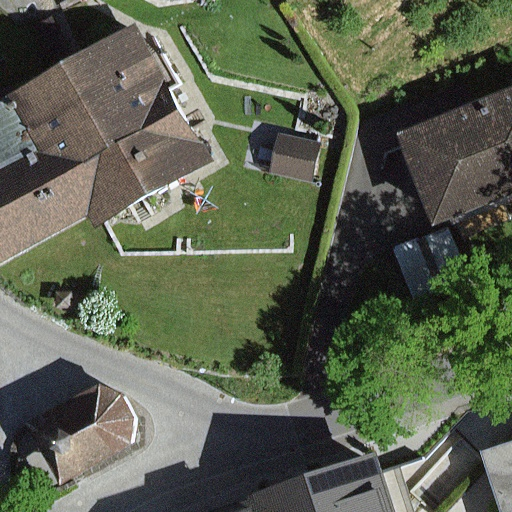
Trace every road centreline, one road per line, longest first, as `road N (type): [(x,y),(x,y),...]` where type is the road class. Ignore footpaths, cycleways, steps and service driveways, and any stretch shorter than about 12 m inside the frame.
road 1 (unknown): [(289,431),(384,124)]
road 2 (residential): [(1,317),(289,431)]
road 3 (residential): [(511,359),(289,431)]
road 4 (residential): [(289,431),(112,511)]
